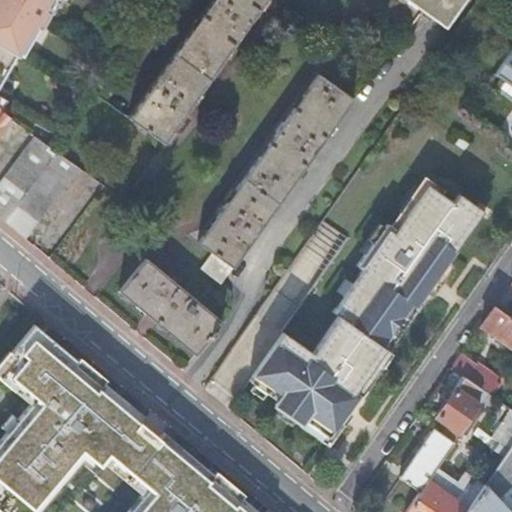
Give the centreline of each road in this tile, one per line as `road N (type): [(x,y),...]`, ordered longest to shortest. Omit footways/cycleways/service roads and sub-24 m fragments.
road 1 (residential): [(311,511),(0,249)]
road 2 (residential): [(511,270),(343,511)]
